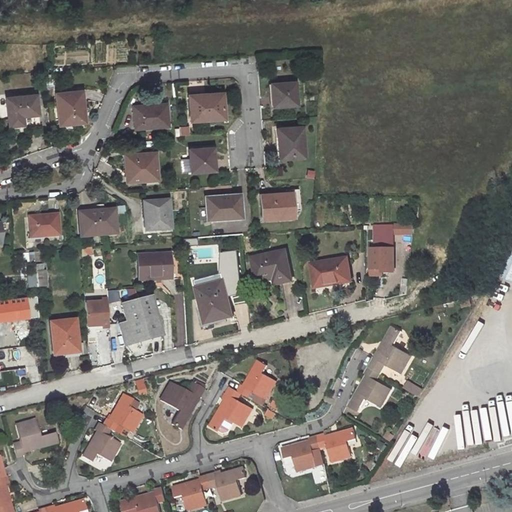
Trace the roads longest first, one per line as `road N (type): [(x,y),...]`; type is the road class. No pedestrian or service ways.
road 1 (residential): [(0,403),(368,307)]
road 2 (residential): [(94,141),(117,88),(132,77),(235,66),(247,73),(253,153)]
road 3 (unclassified): [(324,511),(511,460)]
road 4 (residential): [(262,440),(325,421),(360,355)]
road 5 (residential): [(0,193),(76,183),(94,141)]
